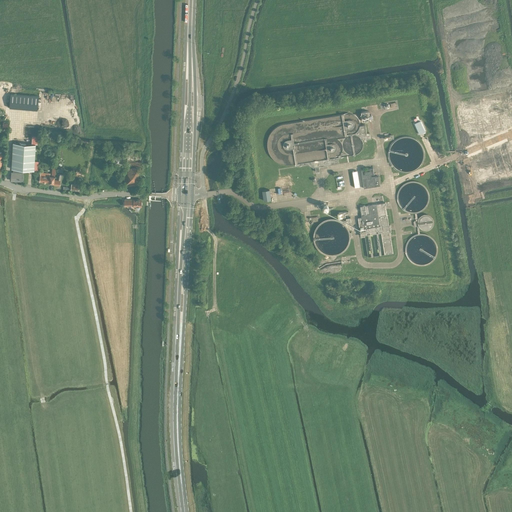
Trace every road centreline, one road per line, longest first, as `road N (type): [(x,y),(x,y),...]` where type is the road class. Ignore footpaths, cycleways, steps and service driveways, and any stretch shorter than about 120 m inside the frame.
road 1 (track): [(131,511),(76,219),(88,196)]
road 2 (unclassified): [(188,194),(204,193),(203,150),(237,82),(257,0)]
road 3 (primary): [(182,341),(186,511)]
road 4 (unclassified): [(0,182),(68,195),(145,194)]
